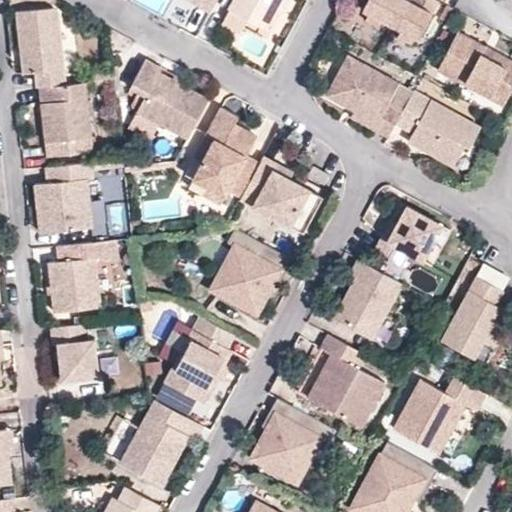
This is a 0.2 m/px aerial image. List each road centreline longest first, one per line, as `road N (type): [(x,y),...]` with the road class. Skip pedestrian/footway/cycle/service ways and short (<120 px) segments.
road 1 (residential): [(0,93),(43,511)]
road 2 (residential): [(376,159),(196,511)]
road 3 (residential): [(273,99),(90,0)]
road 4 (unknown): [(273,99),(217,222)]
road 5 (residential): [(376,159),(463,205),(499,212)]
